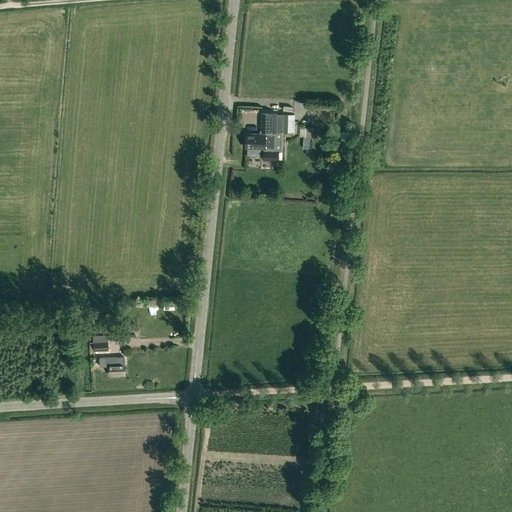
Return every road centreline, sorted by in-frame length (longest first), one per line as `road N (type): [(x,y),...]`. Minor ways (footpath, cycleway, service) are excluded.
road 1 (unclassified): [(193,395),(233,0)]
road 2 (unclassified): [(0,407),(193,395)]
road 3 (track): [(332,387),(511,377)]
road 4 (track): [(193,395),(332,387)]
